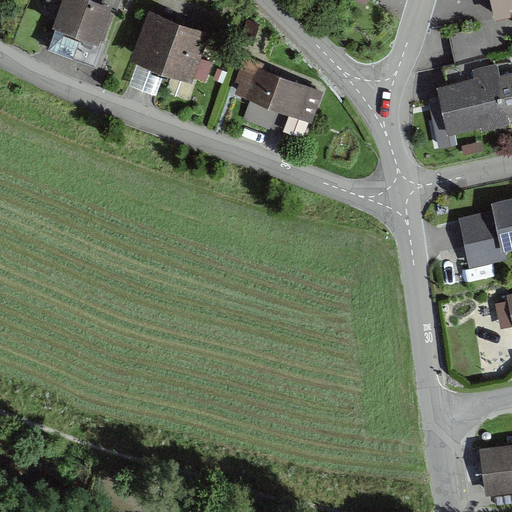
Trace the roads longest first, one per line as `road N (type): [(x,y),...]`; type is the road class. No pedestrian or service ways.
road 1 (unclassified): [(0,46),(100,97),(356,198),(407,207)]
road 2 (residential): [(437,411),(407,207)]
road 3 (residential): [(383,101),(279,0)]
